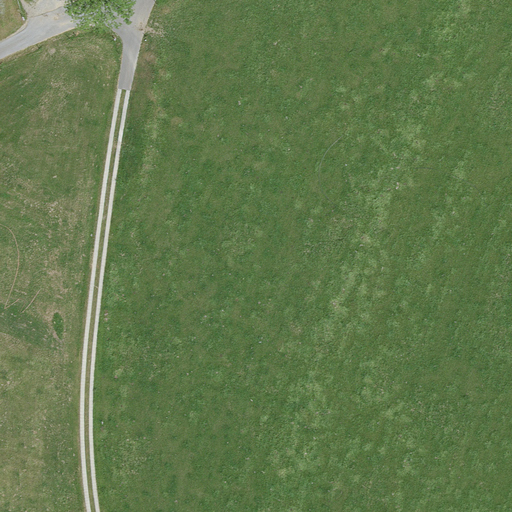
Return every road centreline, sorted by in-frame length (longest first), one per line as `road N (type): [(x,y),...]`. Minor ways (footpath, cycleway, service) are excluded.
road 1 (track): [(147,0),(122,69),(102,212),(87,439),(99,511)]
road 2 (track): [(138,0),(0,51)]
